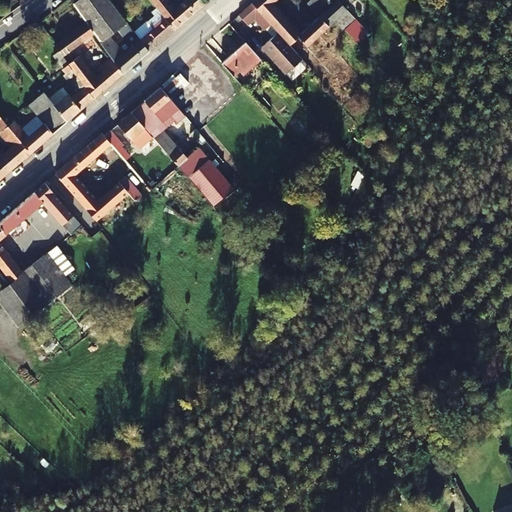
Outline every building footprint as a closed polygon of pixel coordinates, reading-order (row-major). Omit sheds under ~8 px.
[(101,44),(116,32),(127,23),(109,0),(69,0),(85,23),(93,34),(101,44)] [(168,0),(149,0),(160,13),(174,30),(209,0),(184,0),(175,8),(168,0)] [(272,3),(276,0),(255,0),(252,3),(271,24),(278,33),(290,46),(299,38),(307,47),(335,22),(343,31),(356,19),(338,0),(329,0),(329,1),(330,3),(333,6),(301,35),(272,3)] [(310,0),(307,4),(317,15),(330,3),(329,1),(328,0),(310,0)] [(264,30),(271,24),(252,3),(239,16),(248,26),(255,20),(264,30)] [(148,23),(154,30),(141,41),(149,51),(162,41),(174,30),(160,13),(148,23)] [(346,31),(357,43),(368,33),(357,21),(346,31)] [(59,52),(62,56),(93,34),(85,23),(54,46),(59,52)] [(115,63),(133,48),(116,32),(101,44),(111,58),(115,63)] [(290,46),(278,33),(261,48),(286,75),(303,60),(290,46)] [(141,41),(133,48),(115,63),(122,74),(149,51),(141,41)] [(240,71),(244,76),(261,61),(245,42),(222,63),(234,77),(240,71)] [(59,52),(54,56),(64,69),(68,64),(62,56),(59,52)] [(68,64),(94,99),(122,74),(115,63),(111,58),(99,68),(102,74),(96,79),(78,57),(68,64)] [(94,99),(68,64),(64,69),(67,74),(65,76),(78,94),(72,99),(80,110),(94,99)] [(63,88),(49,99),(67,122),(80,110),(72,99),(63,88)] [(154,139),(164,130),(173,121),(176,124),(185,116),(161,88),(154,94),(132,113),(150,134),(154,139)] [(16,121),(9,126),(31,153),(67,122),(49,99),(43,92),(28,105),(43,123),(28,136),(16,121)] [(132,139),(137,145),(144,139),(150,134),(132,113),(118,125),(130,140),(132,139)] [(9,126),(0,115),(0,180),(31,153),(9,126)] [(163,149),(166,152),(176,144),(164,130),(154,139),(163,149)] [(111,144),(120,153),(125,149),(110,131),(105,136),(111,144)] [(55,174),(97,221),(129,193),(120,182),(98,201),(76,175),(111,144),(105,136),(102,133),(55,174)] [(154,139),(150,134),(144,139),(157,154),(163,149),(154,139)] [(187,158),(176,144),(166,152),(212,207),(233,189),(199,148),(187,158)] [(0,221),(0,267),(10,281),(23,272),(0,243),(0,239),(43,202),(73,237),(83,229),(85,231),(97,221),(55,174),(0,221)] [(233,218),(239,212),(235,207),(222,218),(230,227),(236,222),(233,218)] [(75,270),(56,247),(24,271),(48,303),(73,285),(66,276),(75,270)] [(24,271),(23,272),(10,281),(0,288),(0,302),(18,326),(48,303),(24,271)] [(498,378),(496,364),(503,363),(500,350),(475,355),(480,381),(498,378)]
